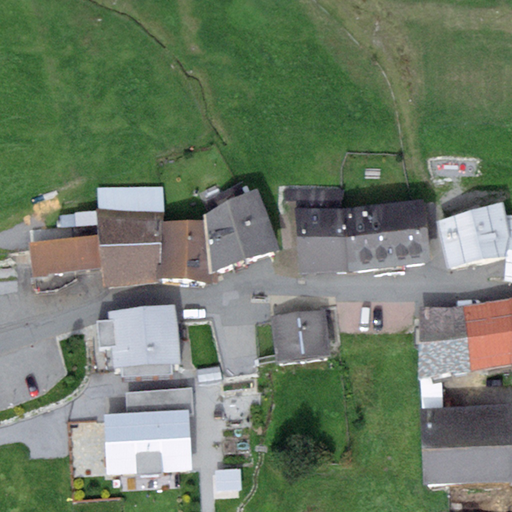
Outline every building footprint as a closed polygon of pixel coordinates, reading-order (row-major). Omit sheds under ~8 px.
[(205,228),(207,277),(275,254),(256,197),(246,201),(239,187),(208,202),(217,216),(204,223),(205,228)] [(99,223),(30,229),(36,291),(56,290),(77,278),(76,270),(108,268),(109,288),(158,281),(161,216),(161,190),(101,192),(102,214),(97,214),(99,223)] [(285,190),(286,200),(298,200),(300,216),(297,216),(301,273),(353,272),(425,264),(419,210),(348,218),(348,217),(336,216),(335,192),(285,190)] [(459,223),(442,227),(451,269),(509,257),(503,220),(502,209),(459,223)] [(508,281),(511,281),(511,220),(503,220),(509,257),(508,281)] [(164,256),(163,281),(205,285),(207,277),(205,228),(170,229),(170,231),(163,232),(162,256),(164,256)] [(511,307),(456,314),(467,372),(511,364),(511,307)] [(113,352),(115,373),(122,373),(122,383),(173,380),(172,369),(179,369),(180,336),(176,325),(174,311),(111,317),(111,324),(97,325),(99,353),(113,352)] [(456,314),(423,316),(421,380),(467,372),(456,314)] [(322,315),(275,320),(280,364),(327,359),(322,315)] [(189,470),(186,416),(193,415),(192,389),(151,393),(152,418),(107,420),(109,475),(189,470)] [(443,411),(425,411),(428,486),(510,482),(507,426),(443,429),(443,411)] [(238,473),(218,473),(218,489),(239,488),(238,473)]
